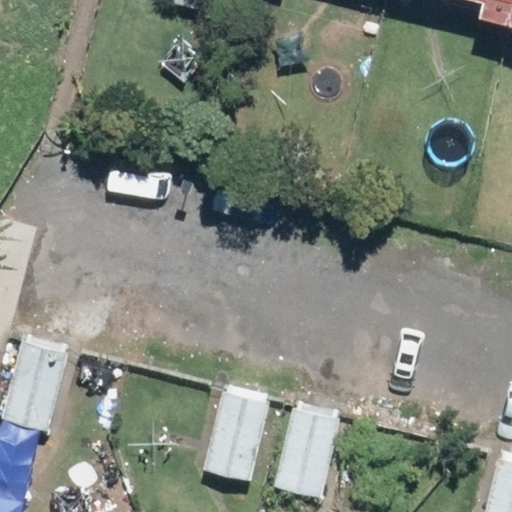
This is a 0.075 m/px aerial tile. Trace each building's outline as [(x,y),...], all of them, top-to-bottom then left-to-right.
[(511,0),(478,0),(477,6),(511,14),(511,0)] [(20,328),(1,406),(48,418),(67,340),(20,328)] [(268,393),(223,382),(204,459),(248,470),(268,393)] [(338,411),(291,399),(273,474),(319,486),(338,411)] [(511,511),(511,452),(499,449),(483,511),(511,511)]
